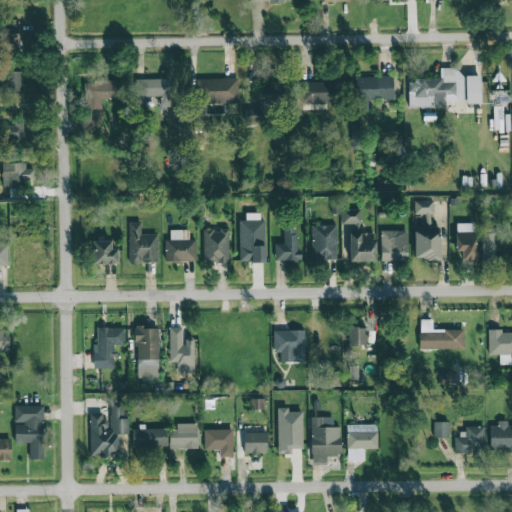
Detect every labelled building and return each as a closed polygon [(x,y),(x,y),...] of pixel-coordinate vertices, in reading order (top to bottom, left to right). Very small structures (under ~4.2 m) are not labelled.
[(19,34),(3,33),(3,52),(19,52),(19,34)] [(480,103),(480,76),(459,76),(459,68),(440,68),(440,79),(408,79),(408,107),(444,107),(444,103),(480,103)] [(22,71),(7,72),(7,92),(23,91),(22,71)] [(392,76),(356,77),(357,113),(367,112),(367,100),(393,99),(392,76)] [(237,78),(196,79),(197,104),(237,103),(237,78)] [(136,96),(160,96),(160,107),(169,106),(169,79),(136,79),(136,96)] [(300,103),(334,103),(334,82),(300,82),(300,103)] [(260,85),(259,107),(282,108),(282,86),(260,85)] [(0,123),(0,131),(0,139),(23,140),(23,123),(0,123)] [(351,149),(363,149),(362,124),(351,124),(351,149)] [(34,168),(25,168),(25,162),(2,162),(2,185),(34,185),(34,168)] [(433,214),(433,200),(414,199),(414,213),(433,214)] [(360,209),(341,209),(341,225),(361,225),(360,209)] [(263,213),(245,213),(245,220),(238,220),(239,263),(264,263),(263,213)] [(157,234),(141,234),(140,222),(128,222),(129,265),(142,265),(142,263),(157,263),(157,234)] [(456,253),(462,253),(462,264),(475,264),(474,224),(455,224),(456,253)] [(311,260),(335,260),(336,226),(312,225),(311,260)] [(274,263),(298,262),(297,227),(283,227),(283,244),(274,244),(274,263)] [(229,264),(228,228),(202,229),(203,265),(229,264)] [(164,263),(196,262),(196,239),(188,239),(188,230),(169,230),(169,239),(164,239),(164,263)] [(407,261),(406,230),(380,230),(380,262),(407,261)] [(439,263),(440,231),(414,231),(414,257),(425,257),(425,262),(439,263)] [(481,232),(482,264),(495,264),(494,232),(481,232)] [(375,264),(375,233),(349,233),(348,264),(375,264)] [(92,241),(92,265),(117,265),(117,249),(110,249),(110,241),(92,241)] [(463,330),(431,330),(431,319),(419,319),(419,349),(463,350),(463,330)] [(158,380),(157,326),(135,327),(136,381),(158,380)] [(356,326),(348,326),(348,346),(356,347),(356,326)] [(182,327),(168,327),(169,363),(176,363),(176,375),(194,374),(193,337),(182,337),(182,327)] [(84,369),(113,370),(114,346),(123,346),(123,328),(95,328),(95,353),(85,352),(84,369)] [(0,352),(8,353),(9,330),(0,330),(0,352)] [(304,330),(273,330),(273,353),(280,353),(280,363),(304,363),(304,330)] [(511,364),(511,331),(487,331),(487,355),(499,355),(499,364),(511,364)] [(89,456),(119,456),(118,434),(126,434),(125,399),(107,400),(108,414),(89,414),(89,456)] [(43,406),(14,406),(14,423),(14,444),(29,443),(29,461),(43,461),(43,406)] [(301,411),(288,411),(288,408),(276,408),(277,455),(291,454),(291,449),(302,449),(301,411)] [(332,417),(310,417),(311,466),(326,466),(326,456),(340,456),(339,426),(333,426),(332,417)] [(448,422),(432,421),(431,437),(448,438),(448,422)] [(196,423),(176,424),(176,429),(169,429),(169,450),(197,450),(196,423)] [(511,451),(511,423),(490,423),(489,450),(511,451)] [(376,424),(346,425),(346,463),(364,462),(364,450),(377,450),(376,424)] [(454,437),(454,454),(484,453),(484,426),(465,426),(465,437),(454,437)] [(132,429),(133,448),(167,447),(166,428),(132,429)] [(232,430),(204,429),(203,451),(219,451),(219,458),(232,458),(232,430)] [(266,432),(243,432),(243,455),(266,455),(266,432)] [(10,438),(0,438),(0,462),(10,463),(10,438)]
